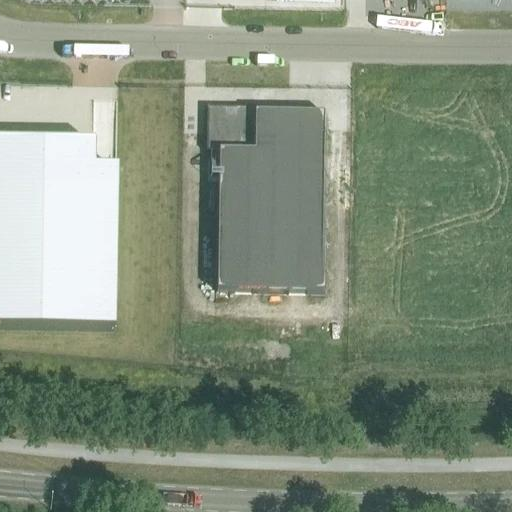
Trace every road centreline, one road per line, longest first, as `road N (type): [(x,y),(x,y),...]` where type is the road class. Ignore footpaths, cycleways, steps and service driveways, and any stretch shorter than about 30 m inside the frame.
road 1 (secondary): [(0,489),(287,508),(511,507)]
road 2 (unclassified): [(0,38),(511,45)]
